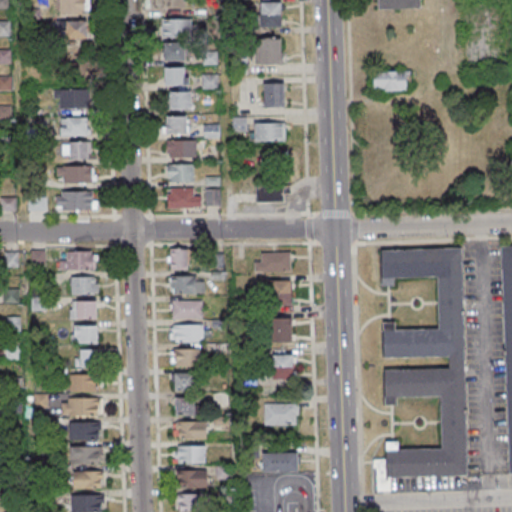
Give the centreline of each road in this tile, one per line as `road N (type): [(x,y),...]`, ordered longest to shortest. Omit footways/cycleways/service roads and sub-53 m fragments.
road 1 (residential): [(139,511),(122,0)]
road 2 (residential): [(334,229),(0,232)]
road 3 (tertiary): [(346,502),(334,229)]
road 4 (residential): [(511,223),(334,229)]
road 5 (tertiary): [(334,229),(328,77)]
